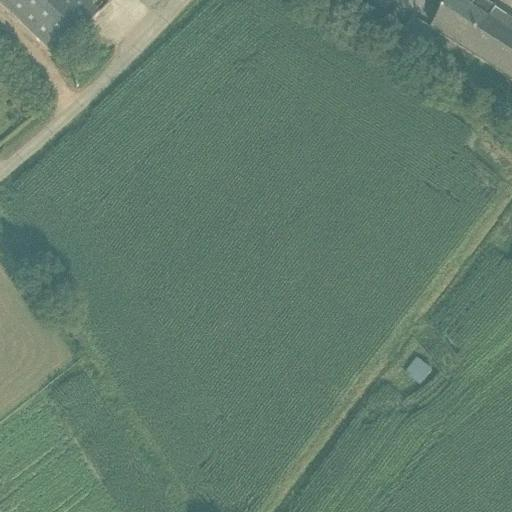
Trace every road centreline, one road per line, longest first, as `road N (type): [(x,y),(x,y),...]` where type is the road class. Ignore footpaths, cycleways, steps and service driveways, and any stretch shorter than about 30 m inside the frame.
road 1 (unclassified): [(0,165),(183,0)]
road 2 (unclassified): [(324,0),(511,120)]
